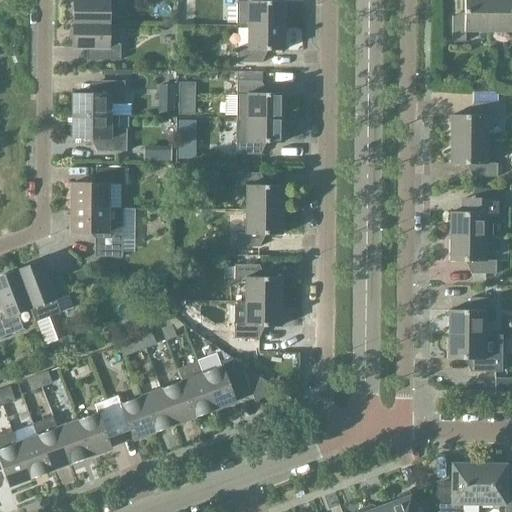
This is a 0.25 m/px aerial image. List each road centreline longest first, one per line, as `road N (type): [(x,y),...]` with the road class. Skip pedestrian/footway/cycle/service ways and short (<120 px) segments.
road 1 (residential): [(322,444),(327,0)]
road 2 (residential): [(402,428),(407,0)]
road 3 (unclassified): [(363,428),(368,0)]
road 4 (residential): [(0,245),(41,229),(44,0)]
road 5 (unclassified): [(141,511),(322,444)]
